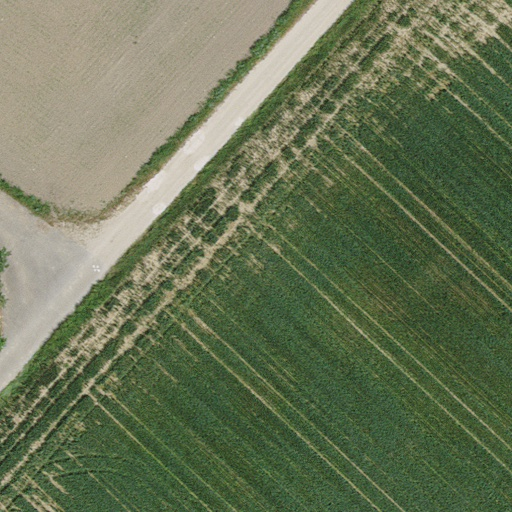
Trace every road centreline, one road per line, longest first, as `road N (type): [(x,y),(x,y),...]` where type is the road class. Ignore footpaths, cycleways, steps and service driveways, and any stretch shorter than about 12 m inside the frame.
road 1 (track): [(85,280),(340,0)]
road 2 (unclassified): [(0,374),(85,280)]
